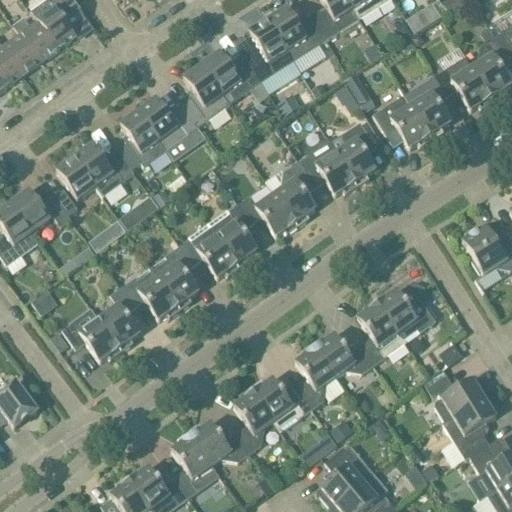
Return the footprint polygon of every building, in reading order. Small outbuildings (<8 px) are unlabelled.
[(29,17),(37,28),(58,55),(76,42),(69,33),(84,22),(68,0),(60,0),(50,7),(48,3),(29,17)] [(317,0),(325,12),(311,21),(326,45),(359,24),(344,0),(317,0)] [(344,0),(353,14),(359,24),(382,10),(393,3),(390,0),(344,0)] [(465,6),(461,0),(451,0),(443,6),(450,17),(465,6)] [(326,45),(311,21),(301,27),(300,25),(296,24),(293,25),(286,13),(267,25),(293,66),(316,52),(326,45)] [(413,20),(406,25),(415,39),(422,34),(413,20)] [(19,40),(40,68),(58,55),(37,28),(31,32),(24,22),(13,30),(19,40)] [(245,64),(260,88),(271,81),(293,66),(267,25),(248,37),(253,45),(248,48),(254,58),(245,64)] [(406,27),(375,46),(382,58),(413,39),(406,27)] [(511,32),(495,43),(508,64),(511,60),(511,32)] [(19,40),(2,52),(23,81),(40,68),(19,40)] [(497,70),(508,64),(495,43),(480,52),(478,63),(480,67),(471,72),(471,73),(492,107),(504,100),(502,96),(510,90),(497,70)] [(0,49),(0,85),(5,93),(23,81),(2,52),(0,49)] [(219,57),(201,71),(229,110),(251,94),(260,88),(245,64),(236,70),(234,67),(229,67),(227,69),(219,57)] [(471,73),(471,72),(465,62),(434,82),(447,102),(457,96),(470,116),(478,110),(481,115),(492,107),(471,73)] [(190,102),(181,110),(197,133),(229,110),(201,71),(182,84),(194,100),(190,102)] [(436,108),(447,102),(434,82),(403,101),(431,145),(443,138),(441,134),(449,129),(436,108)] [(302,109),(294,97),(276,108),(284,120),(302,109)] [(372,120),(385,140),(390,149),(401,142),(408,154),(417,149),(420,153),(431,145),(403,101),(372,120)] [(155,103),(137,117),(166,156),(197,133),(181,110),(172,116),(170,113),(166,113),(163,115),(155,103)] [(353,104),(344,110),(350,119),(359,113),(353,104)] [(166,156),(137,117),(119,130),(130,146),(127,149),(117,156),(131,175),(141,168),(144,172),(166,156)] [(345,152),(335,158),(357,192),(369,185),(366,181),(375,175),(362,155),(373,148),(360,128),(338,141),(345,152)] [(308,161),(299,167),(311,188),(321,180),(334,201),(343,195),(345,199),(357,192),(335,158),(329,147),(326,143),(305,157),(308,161)] [(92,149),(74,163),(95,192),(96,192),(103,202),(134,179),(131,175),(117,156),(107,163),(105,160),(103,160),(100,161),(92,149)] [(95,192),(74,163),(55,176),(77,205),(95,192)] [(311,188),(299,167),(283,178),(281,189),(283,192),(274,199),(298,232),(309,224),(306,220),(314,214),(301,195),(311,188)] [(67,221),(68,221),(77,214),(63,194),(53,202),(67,221)] [(32,238),(50,225),(28,195),(10,209),(32,238)] [(298,232),(274,199),(255,212),(248,202),(238,210),(252,230),(261,223),(275,242),(284,236),(286,240),(298,232)] [(67,221),(53,202),(44,209),(60,232),(71,225),(68,221),(67,221)] [(117,221),(123,233),(156,213),(150,202),(117,221)] [(32,238),(10,209),(0,215),(0,232),(3,238),(0,240),(0,261),(7,271),(39,248),(32,238)] [(242,237),(252,230),(238,210),(227,218),(225,216),(207,229),(239,274),(250,266),(247,262),(256,256),(242,237)] [(117,226),(88,247),(97,258),(125,237),(117,226)] [(190,244),(179,252),(193,271),(203,264),(217,284),(225,278),(228,282),(239,274),(207,229),(188,242),(190,244)] [(511,274),(511,248),(510,245),(498,252),(485,232),(481,235),(478,231),(464,240),(466,244),(462,247),(472,264),(470,265),(479,278),(481,277),(483,281),(495,273),(509,276),(511,274)] [(150,273),(180,316),(192,308),(189,304),(197,298),(183,278),(193,271),(179,252),(150,273)] [(169,324),(180,316),(150,273),(120,294),(134,313),(144,306),(158,326),(166,320),(169,324)] [(125,320),(134,313),(120,294),(110,301),(117,311),(98,324),(122,357),(133,349),(130,345),(138,339),(125,320)] [(36,319),(54,309),(46,296),(28,306),(36,319)] [(385,297),(373,306),(404,349),(435,326),(421,307),(409,315),(396,296),(387,301),(385,297)] [(359,351),(373,371),(404,349),(373,306),(362,314),(365,318),(356,323),(370,343),(359,351)] [(110,365),(122,357),(98,324),(79,337),(72,327),(61,335),(75,355),(85,348),(99,367),(108,361),(110,365)] [(361,379),(373,371),(359,351),(348,359),(334,340),(325,346),(323,342),(311,350),(335,383),(344,376),(361,379)] [(297,395),(311,415),(323,406),(326,389),(335,383),(311,350),(300,358),(303,362),(295,367),(308,387),(297,395)] [(453,391),(446,380),(425,393),(432,404),(453,391)] [(280,437),(311,415),(297,395),(286,403),(272,384),(264,390),(261,386),(249,394),(273,427),(280,437)] [(434,413),(444,428),(483,404),(472,385),(467,387),(466,384),(462,384),(452,390),(453,391),(438,400),(441,404),(434,408),(434,413)] [(0,431),(8,425),(14,433),(37,416),(15,386),(0,397),(0,431)] [(264,434),(273,427),(249,394),(238,402),(241,406),(233,412),(247,431),(235,439),(249,459),(261,450),(264,434)] [(464,465),(468,463),(489,450),(483,440),(486,438),(488,433),(485,429),(495,423),(483,404),(444,428),(442,429),(464,465)] [(353,436),(344,424),(329,435),(338,447),(353,436)] [(237,468),(249,459),(235,439),(224,447),(210,428),(202,434),(199,430),(187,438),(212,471),(221,465),(237,468)] [(179,450),(171,456),(185,475),(173,483),(188,503),(199,494),(218,480),(212,471),(187,438),(176,446),(179,450)] [(511,459),(508,462),(497,445),(489,450),(468,463),(490,499),(497,495),(511,485),(511,459)] [(451,446),(440,452),(450,470),(461,464),(451,446)] [(329,487),(316,498),(327,511),(333,511),(373,478),(350,451),(346,455),(343,452),(324,468),(331,477),(327,481),(327,485),(329,487)] [(137,474),(126,483),(147,511),(175,511),(176,511),(188,503),(173,483),(162,492),(148,472),(140,478),(137,474)] [(373,478),(333,511),(368,511),(377,504),(388,496),(373,478)] [(147,511),(126,483),(114,491),(117,495),(109,500),(117,511),(147,511)] [(511,511),(511,485),(497,495),(490,499),(487,501),(493,511),(511,511)]
